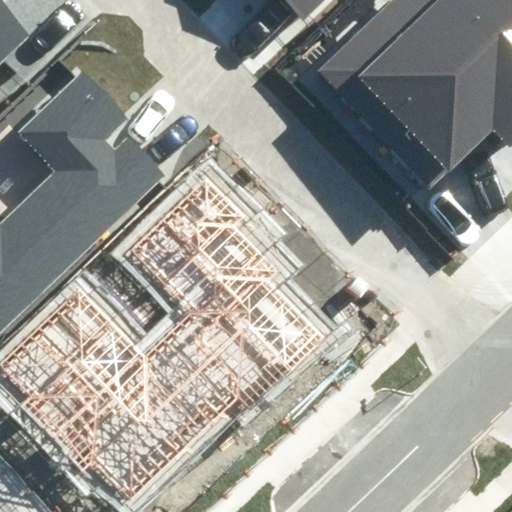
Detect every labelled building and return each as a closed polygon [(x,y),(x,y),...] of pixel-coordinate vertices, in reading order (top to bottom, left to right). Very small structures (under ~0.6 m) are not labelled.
[(0,0),(0,72),(38,36),(3,0),(0,0)] [(287,0),(305,18),(322,0),(287,0)] [(511,0),(397,0),(321,72),(429,184),(488,128),(506,146),(511,140),(511,0)] [(129,116),(84,69),(16,134),(52,172),(5,217),(0,210),(0,325),(161,174),(130,141),(116,154),(103,141),(129,116)] [(279,245),(211,173),(126,253),(177,307),(145,337),(92,282),(0,368),(0,396),(109,511),(134,511),(331,327),(265,258),(279,245)]
